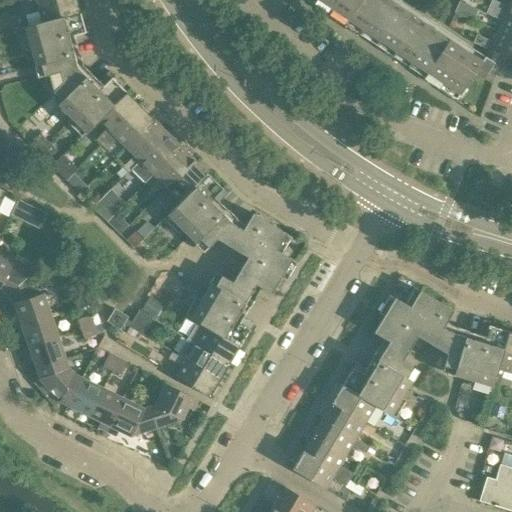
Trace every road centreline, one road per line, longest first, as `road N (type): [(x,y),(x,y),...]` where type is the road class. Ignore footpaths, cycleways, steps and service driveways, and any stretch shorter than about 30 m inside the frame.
road 1 (residential): [(368,250),(302,208),(202,125),(126,47),(106,0)]
road 2 (tertiary): [(162,0),(209,68),(289,147),(397,200)]
road 3 (tertiary): [(397,200),(236,59),(194,0)]
road 4 (residential): [(238,451),(368,250)]
road 5 (residential): [(144,511),(126,486),(42,441),(0,358)]
road 6 (residential): [(336,96),(237,0)]
road 7 (tertiary): [(511,243),(397,200)]
road 8 (residential): [(342,511),(238,451)]
